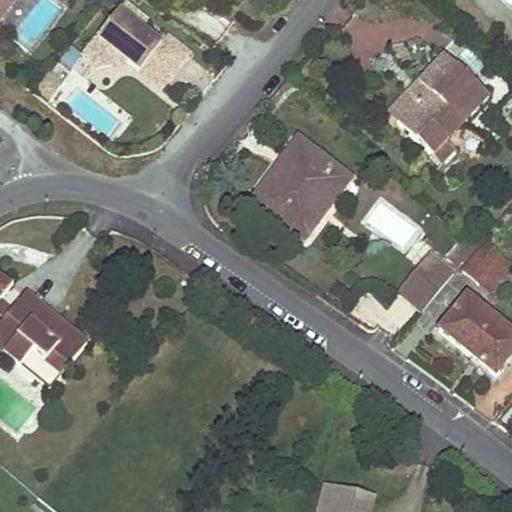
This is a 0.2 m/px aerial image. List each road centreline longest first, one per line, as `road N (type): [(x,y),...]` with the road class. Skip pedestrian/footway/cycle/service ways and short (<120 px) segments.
road 1 (residential): [(150,210),(511,466)]
road 2 (residential): [(150,210),(323,0)]
